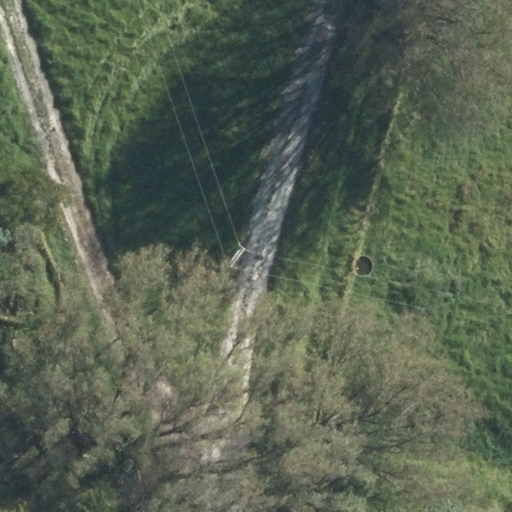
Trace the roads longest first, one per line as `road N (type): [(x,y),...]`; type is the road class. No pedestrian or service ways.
road 1 (track): [(156,511),(30,0)]
road 2 (track): [(301,511),(379,0)]
